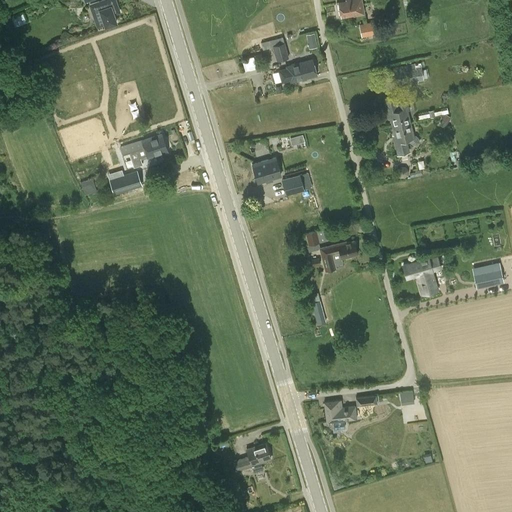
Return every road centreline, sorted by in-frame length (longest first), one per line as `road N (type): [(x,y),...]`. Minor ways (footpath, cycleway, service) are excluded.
road 1 (unclassified): [(286,400),(411,383),(316,0)]
road 2 (secondary): [(286,400),(164,0)]
road 3 (track): [(23,219),(58,217),(217,173)]
